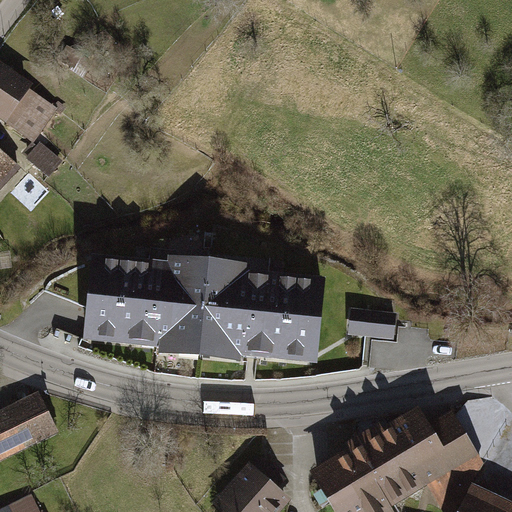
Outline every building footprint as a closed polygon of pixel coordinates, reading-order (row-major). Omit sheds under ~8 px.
[(84,51),(69,42),(60,57),(76,66),(84,51)] [(32,86),(0,62),(0,123),(31,146),(57,110),(29,90),(32,86)] [(41,142),(25,161),(48,180),(63,161),(41,142)] [(0,194),(20,172),(0,153),(0,194)] [(168,268),(92,262),(85,347),(158,353),(157,362),(239,368),(240,360),(321,366),(327,283),(253,278),(254,268),(169,262),(168,268)] [(384,315),(353,312),(351,337),(397,341),(399,316),(384,315)] [(0,463),(58,435),(40,398),(0,416),(0,463)] [(418,407),(306,474),(329,511),(384,511),(428,485),(444,511),(459,511),(476,480),(483,468),(450,414),(430,426),(418,407)] [(251,467),(247,463),(210,505),(218,511),(278,511),(289,501),(275,488),(285,477),(262,456),(251,467)] [(511,511),(511,499),(476,480),(459,511),(511,511)] [(10,508),(12,511),(45,511),(46,511),(45,511),(40,511),(33,497),(10,508)]
